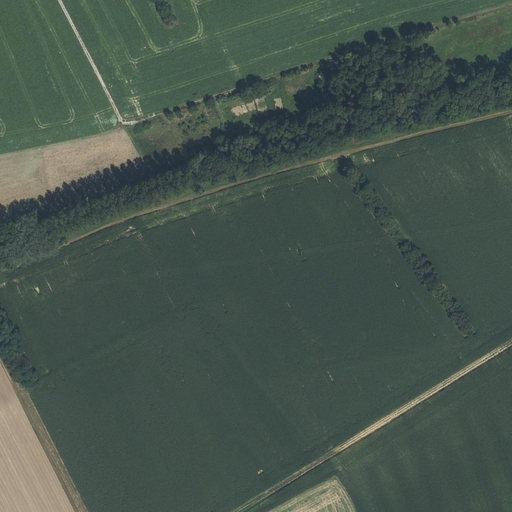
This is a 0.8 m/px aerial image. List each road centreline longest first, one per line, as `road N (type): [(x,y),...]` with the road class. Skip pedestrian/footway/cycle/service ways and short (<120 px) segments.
road 1 (track): [(125,124),(511,4)]
road 2 (track): [(162,207),(511,112)]
road 3 (track): [(511,342),(238,511)]
road 4 (track): [(0,271),(162,207)]
road 5 (track): [(148,171),(0,223)]
road 6 (track): [(59,0),(125,124)]
